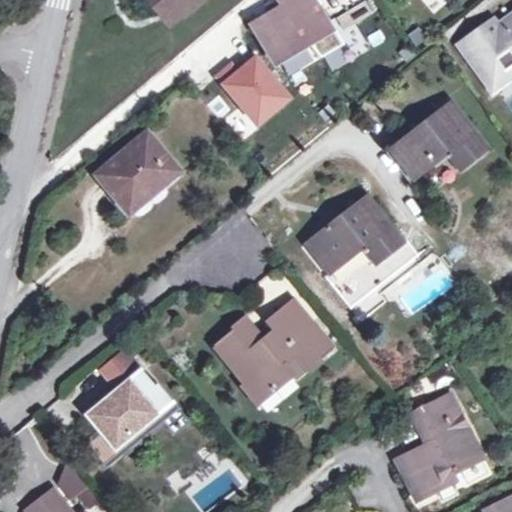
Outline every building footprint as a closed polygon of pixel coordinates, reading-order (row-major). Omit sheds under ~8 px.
[(194,0),(152,0),(170,21),(194,0)] [(282,0),(285,5),(253,24),(275,63),(332,30),(317,5),(322,2),(320,0),(282,0)] [(511,16),(494,29),(490,22),(462,42),(489,81),(511,65),(511,16)] [(218,83),(264,137),(271,131),(265,123),(294,99),(255,53),(218,83)] [(487,147),(452,101),(390,149),(413,180),(447,153),(460,169),(487,147)] [(148,133),(97,175),(130,214),(180,171),(148,133)] [(402,242),(367,196),(306,245),(329,273),(362,246),(375,263),(402,242)] [(246,322),(216,346),(245,382),(242,384),(257,403),(290,376),(282,365),(296,355),(306,367),(307,369),(332,349),(294,302),(269,321),(278,332),(264,343),(246,322)] [(101,370),(119,391),(89,416),(103,432),(90,442),(103,457),(155,414),(161,421),(174,410),(125,351),(101,370)] [(296,355),(282,365),(290,376),(292,378),(306,367),(296,355)] [(428,444),(426,445),(397,459),(416,498),(458,477),(455,471),(482,458),(465,424),(452,431),(447,421),(460,415),(451,395),(421,409),(438,443),(430,447),(428,444)] [(421,409),(411,414),(426,445),(428,444),(430,447),(438,443),(421,409)] [(69,511),(54,492),(28,511),(69,511)] [(511,511),(511,496),(492,507),(494,511),(511,511)]
